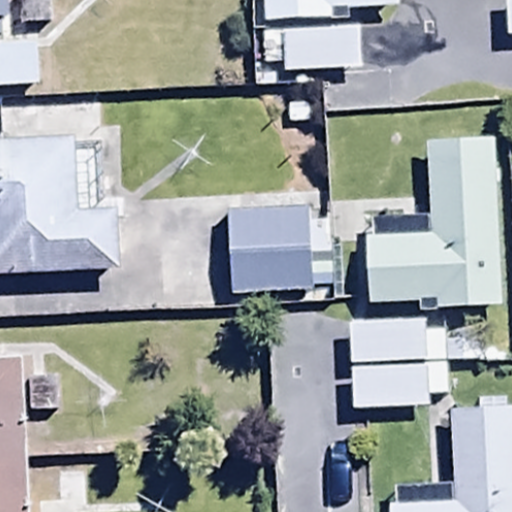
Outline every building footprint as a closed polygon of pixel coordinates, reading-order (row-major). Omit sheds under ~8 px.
[(259,0),(260,30),(329,28),(329,14),(395,11),(394,0),(259,0)] [(260,37),(261,71),(283,70),(283,81),(362,78),(360,33),(260,37)] [(37,48),(0,48),(0,94),(38,93),(37,48)] [(496,276),(494,102),(424,103),(425,192),(364,193),(365,265),(426,264),(426,277),(496,276)] [(81,143),(0,146),(0,282),(121,278),(118,218),(84,219),(81,143)] [(312,256),(304,172),(214,180),(222,264),(312,256)] [(422,284),(345,285),(347,377),(423,376),(422,284)] [(35,511),(30,313),(0,313),(0,511),(35,511)] [(511,511),(511,372),(448,374),(450,465),(387,466),(387,511),(511,511)]
